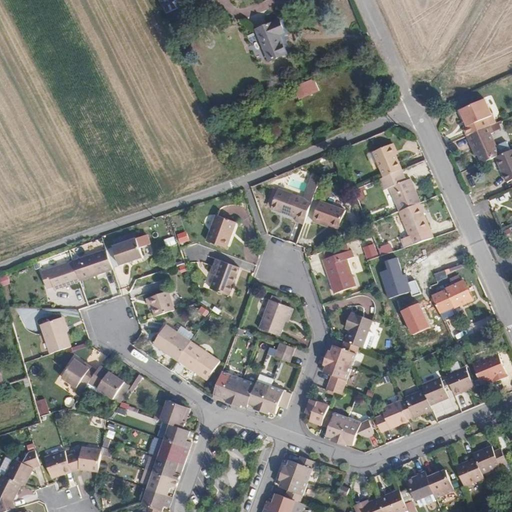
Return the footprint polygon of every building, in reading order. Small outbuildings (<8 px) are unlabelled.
[(161,0),(160,1),(166,15),(180,8),(175,0),(161,0)] [(229,0),(214,0),(215,12),(230,11),(229,0)] [(289,39),(283,26),(261,36),(276,67),(292,60),(284,42),(289,39)] [(314,79),(294,87),(299,100),(320,91),(314,79)] [(467,137),(490,127),(481,107),(462,116),(467,127),(464,129),(467,137)] [(503,155),(490,127),(467,137),(470,145),(474,143),(483,164),(503,155)] [(396,170),(402,167),(399,160),(395,161),(387,142),(368,151),(380,177),(396,170)] [(511,151),(503,155),(499,157),(509,181),(511,181),(511,182),(511,151)] [(398,177),(396,170),(380,177),(383,184),(386,183),(398,211),(416,202),(418,202),(405,174),(398,177)] [(471,186),(475,184),(469,172),(465,173),(471,186)] [(308,220),(315,200),(281,187),(273,211),(298,221),(300,216),(308,220)] [(320,202),(315,200),(308,220),(313,222),(315,219),(339,229),(347,205),(323,195),(320,202)] [(416,202),(398,211),(411,238),(430,231),(416,202)] [(231,219),(210,212),(203,235),(223,242),(231,219)] [(186,231),(177,235),(181,245),(190,241),(186,231)] [(164,239),(166,247),(176,245),(174,237),(164,239)] [(145,257),(139,238),(116,246),(122,265),(145,257)] [(431,245),(429,240),(413,245),(416,251),(431,245)] [(435,269),(457,261),(450,242),(428,250),(435,269)] [(380,247),(383,255),(394,251),(391,243),(380,247)] [(325,265),(335,293),(355,286),(346,259),(348,257),(346,251),(329,257),(331,263),(325,265)] [(115,277),(107,252),(73,263),(75,269),(80,285),(106,276),(107,279),(115,277)] [(397,257),(384,261),(388,270),(379,273),(389,300),(409,293),(397,257)] [(230,295),(240,266),(216,258),(211,273),(216,275),(211,288),(230,295)] [(80,285),(75,269),(67,272),(65,266),(44,274),(50,293),(61,290),(62,293),(80,286),(80,285)] [(439,289),(444,288),(463,281),(458,266),(434,275),(439,289)] [(160,315),(182,308),(172,276),(150,282),(160,315)] [(441,292),(447,306),(455,304),(456,307),(474,300),(466,281),(448,287),(449,289),(441,292)] [(439,309),(447,306),(441,292),(434,295),(439,309)] [(291,307),(271,299),(260,328),(281,335),(291,307)] [(202,306),(198,312),(206,317),(210,311),(202,306)] [(352,329),(347,341),(362,346),(371,349),(377,333),(376,331),(374,330),(370,329),(374,320),(353,312),(350,322),(354,323),(352,329)] [(40,326),(49,355),(70,348),(60,319),(40,326)] [(181,362),(194,343),(169,327),(158,344),(174,355),(174,356),(181,362)] [(292,357),(296,347),(279,341),(276,352),(292,357)] [(335,350),(331,348),(328,356),(355,366),(362,346),(347,341),(346,341),(343,347),(337,345),(335,350)] [(220,360),(194,343),(181,362),(189,368),(191,366),(207,377),(220,360)] [(289,364),(292,357),(276,352),(273,359),(289,364)] [(476,364),(484,384),(495,380),(495,381),(507,376),(499,355),(476,364)] [(355,366),(328,356),(326,364),(329,365),(328,371),(334,374),(331,381),(347,386),(355,366)] [(137,389),(102,367),(87,390),(93,394),(96,389),(124,407),(137,389)] [(85,393),(94,378),(89,376),(88,378),(72,368),(60,386),(75,396),(80,389),(85,393)] [(449,376),(457,395),(476,387),(467,368),(449,376)] [(227,389),(221,387),(216,400),(234,406),(242,382),(231,378),(227,389)] [(425,386),(426,388),(434,405),(451,398),(442,378),(425,386)] [(347,386),(331,381),(329,387),(338,390),(345,392),(347,386)] [(256,387),(242,382),(234,406),(240,408),(241,404),(249,407),(256,387)] [(258,382),(256,387),(249,407),(263,411),(271,387),(258,382)] [(291,404),(294,394),(271,387),(263,411),(268,412),(270,408),(276,410),(279,404),(289,408),(291,404)] [(417,415),(435,408),(426,388),(409,395),(417,415)] [(36,402),(40,416),(50,413),(45,399),(36,402)] [(317,422),(325,426),(332,409),(333,405),(317,399),(311,416),(318,418),(317,422)] [(384,432),(410,421),(401,399),(384,406),(386,412),(377,415),(384,432)] [(172,427),(185,431),(192,412),(168,404),(165,410),(159,409),(158,409),(154,420),(172,427)] [(343,443),(353,416),(332,409),(325,426),(331,428),(330,433),(335,435),(334,440),(343,443)] [(343,443),(352,446),(353,441),(360,443),(364,432),(371,434),(378,432),(372,418),(365,421),(353,416),(343,443)] [(192,453),(194,446),(189,444),(193,434),(185,431),(172,427),(166,443),(192,453)] [(503,435),(509,449),(511,448),(506,434),(503,435)] [(503,452),(509,449),(503,435),(496,438),(501,448),(503,452)] [(190,459),(192,453),(166,443),(161,459),(182,466),(185,458),(190,459)] [(483,474),(507,464),(503,452),(501,448),(495,451),(492,446),(474,454),(476,459),(483,474)] [(68,457),(73,473),(84,470),(99,474),(103,452),(88,448),(87,451),(68,457)] [(5,473),(7,475),(27,484),(31,486),(39,469),(46,466),(41,451),(33,454),(28,465),(12,458),(5,473)] [(68,457),(66,452),(49,458),(55,478),(73,473),(68,457)] [(306,480),(314,459),(299,454),(296,460),(293,459),(290,465),(287,464),(284,472),(306,480)] [(187,468),(190,459),(185,458),(182,466),(187,468)] [(161,459),(156,475),(181,484),(184,477),(179,475),(182,466),(161,459)] [(465,488),(485,479),(483,474),(476,459),(456,467),(465,488)] [(184,477),(187,468),(182,466),(179,475),(184,477)] [(434,492),(436,496),(453,488),(445,468),(428,476),(434,492)] [(434,492),(428,476),(426,471),(418,475),(419,477),(408,482),(415,501),(434,492)] [(297,499),(299,500),(306,480),(284,472),(281,480),(284,481),(282,487),(286,489),(284,495),(297,499)] [(4,508),(5,511),(11,511),(21,509),(18,501),(27,484),(7,475),(0,489),(0,493),(9,497),(4,508)] [(156,475),(150,493),(170,500),(174,489),(178,491),(181,484),(156,475)] [(338,491),(347,494),(350,485),(341,482),(338,491)] [(381,498),(386,511),(406,511),(409,511),(400,490),(381,498)] [(170,500),(150,493),(145,508),(150,510),(156,511),(165,511),(167,507),(173,509),(175,502),(170,500)] [(268,507),(281,511),(292,511),(297,499),(284,495),(278,493),(274,503),(271,501),(268,507)] [(386,511),(381,498),(372,502),(371,499),(357,505),(360,511),(386,511)]
